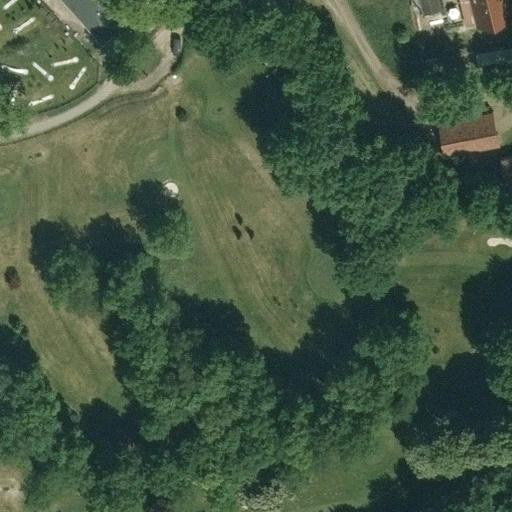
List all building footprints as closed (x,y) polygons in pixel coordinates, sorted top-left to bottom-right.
[(95,24),(110,35),(126,26),(137,10),(131,0),(91,0),(86,11),(95,24)] [(411,0),(414,11),(423,9),(424,14),(439,10),(436,0),(411,0)] [(493,0),(470,0),(477,23),(498,18),(493,0)] [(479,65),(511,59),(511,47),(477,53),(479,65)] [(439,59),(427,61),(431,76),(442,74),(439,59)] [(492,113),(439,123),(445,154),(498,144),(492,113)] [(511,155),(500,158),(506,190),(511,188),(511,155)]
